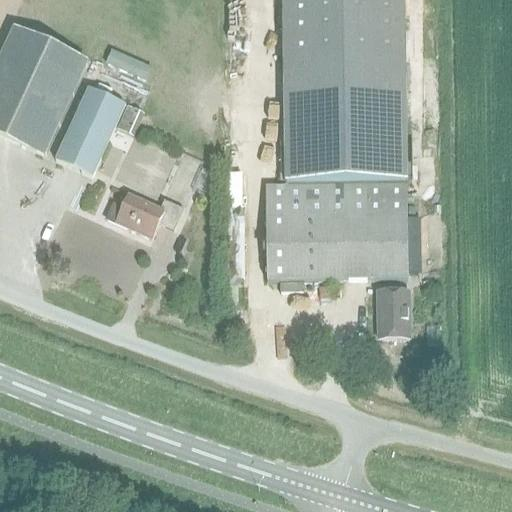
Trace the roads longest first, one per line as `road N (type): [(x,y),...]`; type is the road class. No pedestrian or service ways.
road 1 (unclassified): [(366,423),(131,343),(0,285)]
road 2 (secondary): [(341,498),(82,411),(0,375)]
road 3 (unclassified): [(511,461),(366,423)]
